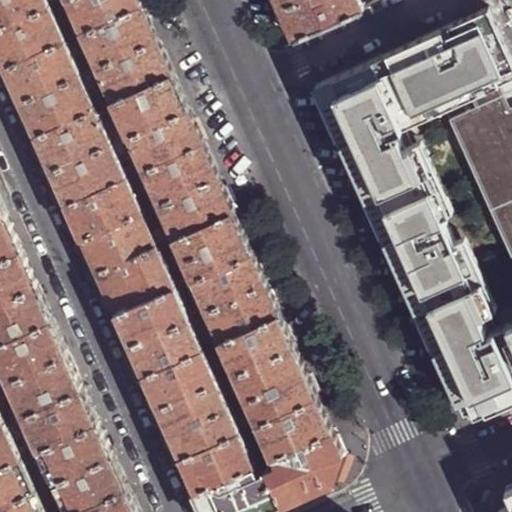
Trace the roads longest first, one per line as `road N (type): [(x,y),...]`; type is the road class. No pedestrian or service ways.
road 1 (tertiary): [(248,83),(425,477)]
road 2 (residential): [(176,511),(0,123)]
road 3 (residential): [(437,0),(248,83)]
